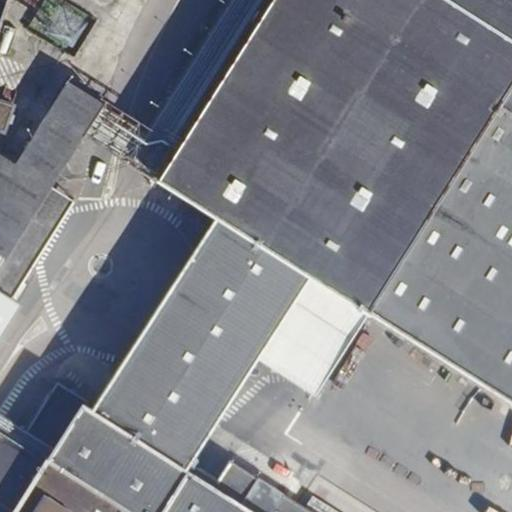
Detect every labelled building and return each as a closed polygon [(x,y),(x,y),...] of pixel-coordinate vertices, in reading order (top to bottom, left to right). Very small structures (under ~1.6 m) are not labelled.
[(98,19),(69,0),(44,0),(27,26),(73,57),(98,19)] [(199,204),(298,265),(511,400),(511,0),(273,0),(161,179),(199,204)] [(6,162),(0,158),(0,330),(14,309),(7,303),(67,202),(45,186),(95,101),(58,78),(6,162)] [(82,150),(60,185),(76,194),(98,160),(82,150)] [(199,204),(76,385),(99,398),(182,437),(298,265),(199,204)] [(307,511),(207,448),(182,437),(99,398),(76,385),(62,376),(18,445),(0,433),(0,511),(307,511)]
